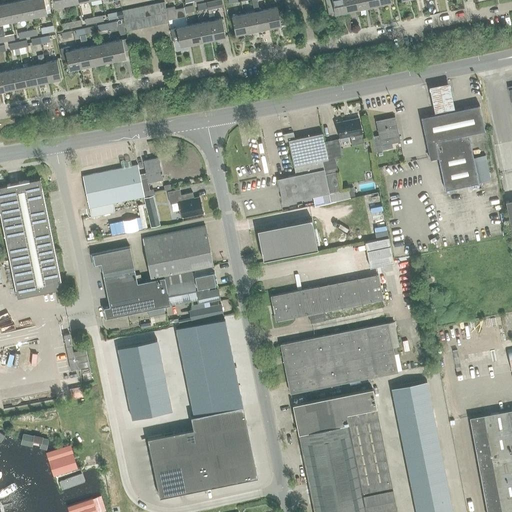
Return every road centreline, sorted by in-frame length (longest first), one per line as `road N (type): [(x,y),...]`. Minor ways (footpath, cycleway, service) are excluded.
road 1 (residential): [(0,115),(511,7)]
road 2 (unclassified): [(161,511),(131,495),(54,145)]
road 3 (unclassified): [(206,118),(284,491)]
road 4 (tertiary): [(206,118),(511,57)]
road 5 (unknown): [(126,402),(119,369),(149,355),(198,350),(205,379),(181,388)]
road 6 (unknown): [(404,78),(441,232)]
road 7 (tertiary): [(54,145),(206,118)]
road 8 (unknown): [(486,511),(466,408),(511,391)]
road 9 (unknown): [(265,400),(334,382),(387,400)]
